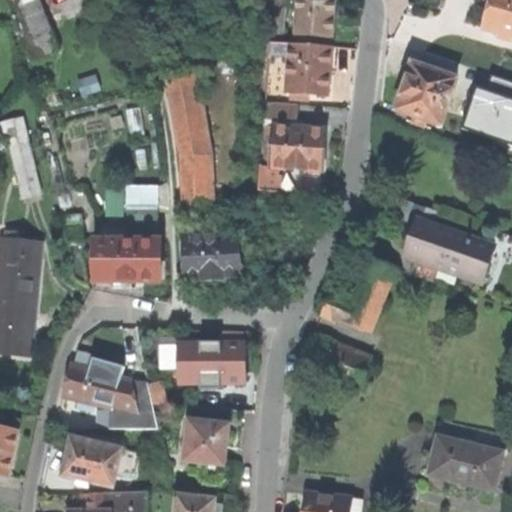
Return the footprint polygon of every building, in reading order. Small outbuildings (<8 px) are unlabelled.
[(60,52),(40,0),(15,0),(12,1),(34,61),(60,52)] [(274,0),(271,45),(284,46),(286,0),(299,0),(298,35),(333,37),(334,18),(335,0),(333,0),(274,0)] [(483,28),(511,35),(511,0),(490,0),(488,8),(483,28)] [(199,72),(255,77),(257,48),(201,42),(199,72)] [(288,93),(329,95),(330,74),(331,49),(284,46),(271,45),(270,56),(291,57),(288,93)] [(255,77),(267,79),(269,49),(257,48),(255,77)] [(167,76),(182,158),(209,156),(191,55),(177,57),(180,74),(167,76)] [(280,61),(270,61),(267,91),(277,92),(280,61)] [(450,128),(455,111),(446,108),(457,78),(411,63),(403,88),(395,110),(450,128)] [(21,123),(0,127),(0,150),(1,153),(11,151),(27,147),(21,123)] [(265,128),(261,167),(259,192),(279,194),(281,169),(321,171),(324,168),(325,147),(326,132),(265,128)] [(460,145),(511,163),(511,133),(508,133),(505,143),(466,129),(460,145)] [(39,196),(27,147),(11,151),(23,200),(39,196)] [(184,218),(199,218),(199,213),(211,212),(209,156),(182,158),(184,218)] [(249,191),(259,192),(261,167),(251,166),(249,191)] [(461,275),(482,282),(493,247),(430,225),(435,211),(412,203),(407,217),(419,221),(412,241),(407,257),(438,267),(441,258),(464,266),(461,275)] [(129,212),(129,239),(158,239),(158,212),(129,212)] [(212,226),(185,227),(187,281),(219,279),(241,278),(238,236),(212,237),(212,226)] [(73,279),(88,286),(84,251),(81,230),(65,230),(67,242),(71,242),(72,251),(73,279)] [(0,353),(30,357),(35,301),(40,245),(16,242),(16,234),(7,233),(6,242),(3,241),(0,274),(0,353)] [(161,242),(96,242),(96,281),(126,281),(161,282),(161,242)] [(322,313),(368,332),(394,269),(363,259),(347,300),(330,293),(322,313)] [(300,369),(358,391),(370,357),(312,336),(305,355),(300,369)] [(180,383),(246,383),(246,366),(245,344),(179,345),(180,383)] [(159,432),(153,405),(149,386),(133,383),(133,382),(122,379),(125,369),(93,360),(91,371),(72,366),(68,382),(64,398),(82,403),(81,408),(94,412),(95,406),(113,410),(112,431),(129,432),(156,432),(159,432)] [(167,406),(161,383),(149,385),(149,386),(153,405),(167,406)] [(203,478),(220,480),(222,466),(225,466),(227,450),(229,426),(190,422),(186,462),(205,464),(203,478)] [(0,474),(8,477),(13,453),(17,433),(0,429),(0,474)] [(156,445),(156,432),(129,432),(129,444),(156,445)] [(427,475),(493,491),(501,453),(437,438),(432,457),(427,475)] [(120,466),(123,450),(73,439),(68,464),(65,477),(115,489),(115,487),(120,466)] [(134,469),(120,466),(115,487),(129,491),(134,469)] [(148,511),(148,492),(83,496),(82,511),(76,511),(70,511),(69,511),(148,511)] [(356,511),(357,506),(351,505),(352,499),(305,493),(302,511),(356,511)] [(178,496),(176,511),(221,511),(222,507),(215,506),(216,500),(178,496)]
